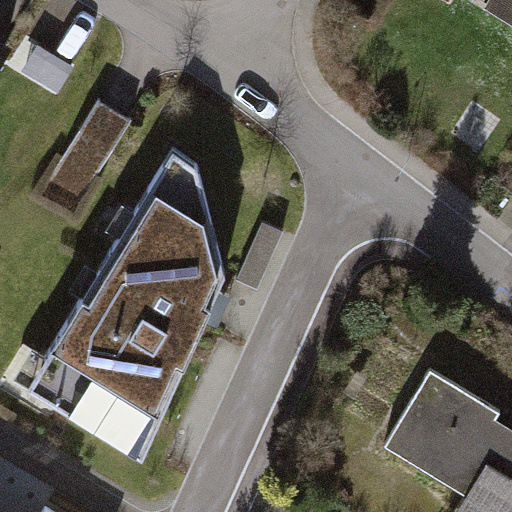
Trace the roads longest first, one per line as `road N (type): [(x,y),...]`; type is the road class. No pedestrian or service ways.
road 1 (residential): [(215,511),(371,163)]
road 2 (residential): [(371,163),(511,273)]
road 3 (residential): [(246,67),(371,163)]
road 4 (residential): [(125,0),(246,67)]
road 5 (unknown): [(105,511),(0,449)]
